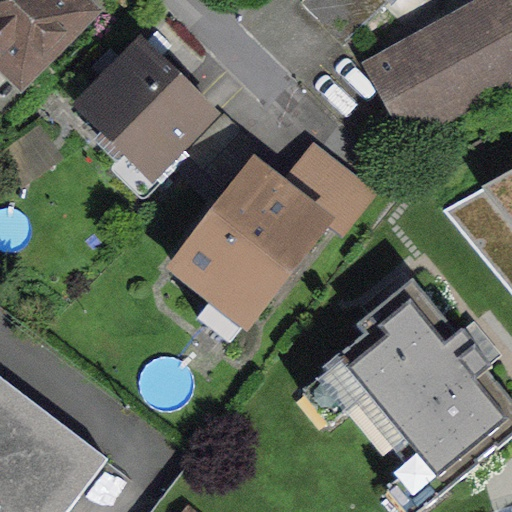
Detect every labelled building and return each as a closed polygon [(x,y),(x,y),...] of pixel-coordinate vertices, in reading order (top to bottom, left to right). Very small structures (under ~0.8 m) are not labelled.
[(96,0),(0,0),(0,85),(30,114),(119,20),(96,0)] [(307,0),(355,50),(407,0),(307,0)] [(511,0),(484,0),(491,12),(370,69),(407,149),(511,99),(511,0)] [(229,130),(146,46),(73,118),(156,202),(229,130)] [(261,342),(373,201),(310,150),(287,183),(265,167),(178,278),(261,342)] [(511,173),(444,210),(511,293),(511,173)] [(511,390),(421,288),(323,374),(445,511),(511,452),(511,390)] [(0,511),(67,511),(107,460),(0,378),(0,511)]
